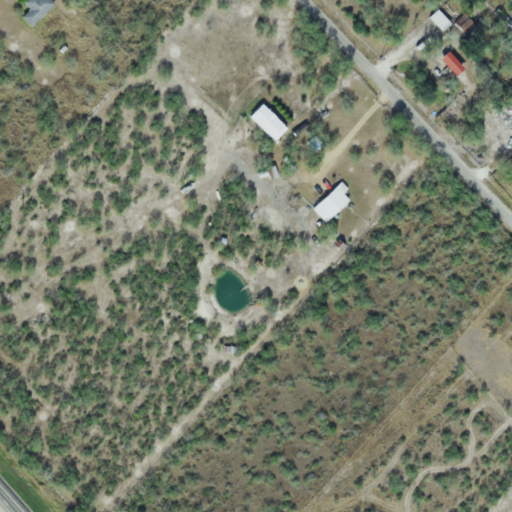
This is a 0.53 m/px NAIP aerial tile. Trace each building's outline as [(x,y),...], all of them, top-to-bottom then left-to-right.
[(56,4),(52,0),(28,0),(24,4),(30,10),(22,18),(32,27),(56,4)] [(429,18),(443,32),(451,24),(438,10),(429,18)] [(457,22),(467,35),(476,27),(466,14),(457,22)] [(438,54),(464,81),(469,76),(444,49),(438,54)] [(274,142),(287,129),(263,105),(250,117),(274,142)] [(348,189),(340,182),(313,210),(326,223),(349,200),(343,194),(348,189)]
